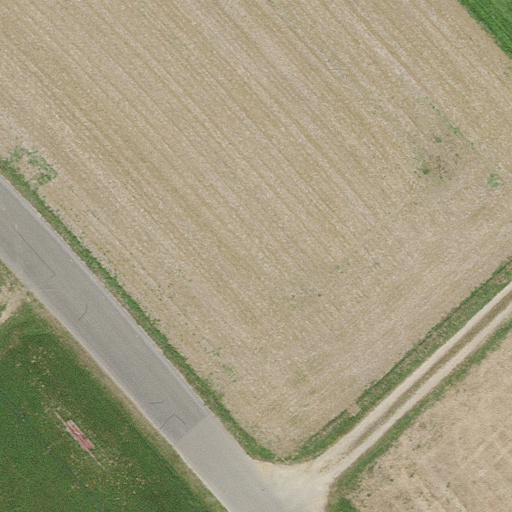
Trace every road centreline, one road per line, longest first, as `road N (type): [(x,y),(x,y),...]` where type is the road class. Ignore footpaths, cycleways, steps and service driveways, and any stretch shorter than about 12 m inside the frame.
road 1 (unclassified): [(252,511),(0,229)]
road 2 (track): [(276,511),(511,305)]
